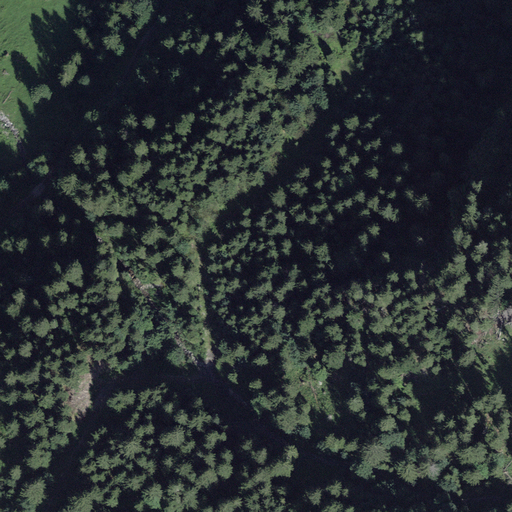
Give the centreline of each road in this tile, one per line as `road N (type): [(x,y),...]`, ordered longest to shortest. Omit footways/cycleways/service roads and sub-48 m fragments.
road 1 (track): [(47,511),(103,385),(121,372),(205,375),(213,352),(201,280),(206,249),(357,85)]
road 2 (track): [(174,0),(108,104),(42,187),(0,225)]
